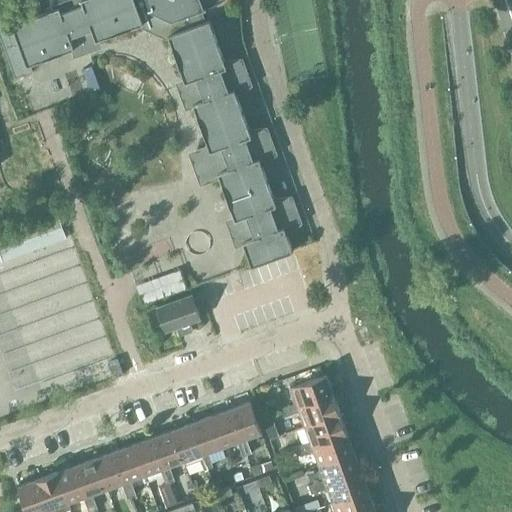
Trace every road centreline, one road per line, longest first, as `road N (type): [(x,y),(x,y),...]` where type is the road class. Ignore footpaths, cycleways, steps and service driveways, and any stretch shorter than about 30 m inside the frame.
road 1 (residential): [(0,444),(335,321)]
road 2 (residential): [(414,511),(349,324),(335,321)]
